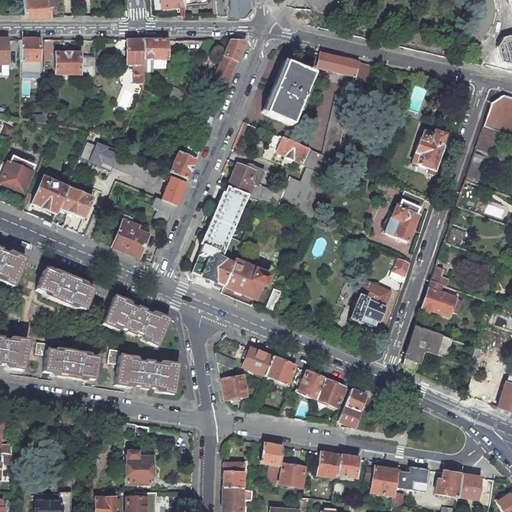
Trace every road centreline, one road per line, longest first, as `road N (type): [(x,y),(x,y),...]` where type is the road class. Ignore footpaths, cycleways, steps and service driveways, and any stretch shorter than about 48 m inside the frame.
road 1 (residential): [(382,378),(485,80)]
road 2 (residential): [(494,431),(454,459),(207,417)]
road 3 (residential): [(262,28),(158,285)]
road 4 (residential): [(485,80),(262,28)]
road 5 (residential): [(207,417),(0,387)]
road 6 (secondary): [(204,305),(382,378)]
road 7 (secondary): [(0,222),(158,285)]
road 8 (residential): [(137,27),(0,25)]
road 9 (residential): [(262,28),(137,27)]
road 10 (secondary): [(382,378),(494,431)]
